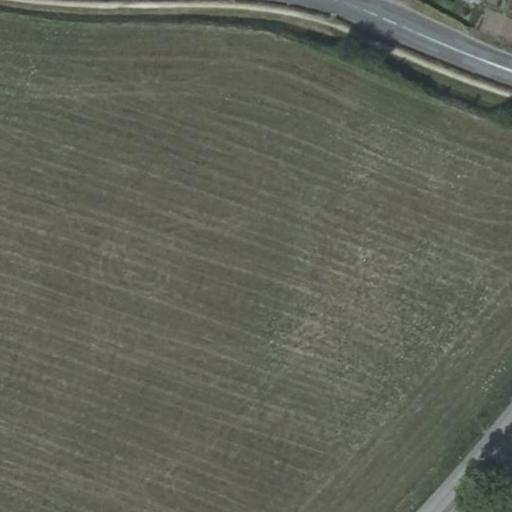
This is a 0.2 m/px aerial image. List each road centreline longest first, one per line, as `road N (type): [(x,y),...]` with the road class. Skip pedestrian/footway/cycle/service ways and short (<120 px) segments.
road 1 (tertiary): [(511,71),(331,0)]
road 2 (unclassified): [(428,511),(511,415)]
